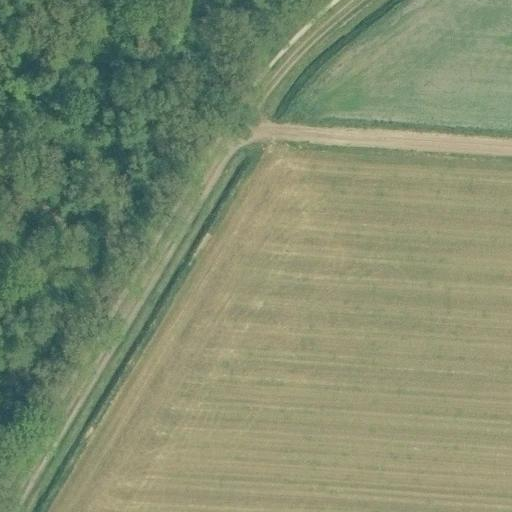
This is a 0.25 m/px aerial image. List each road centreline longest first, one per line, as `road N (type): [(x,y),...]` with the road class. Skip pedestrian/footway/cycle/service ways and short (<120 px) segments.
road 1 (track): [(5,511),(253,101),(353,0)]
road 2 (track): [(511,151),(235,129)]
